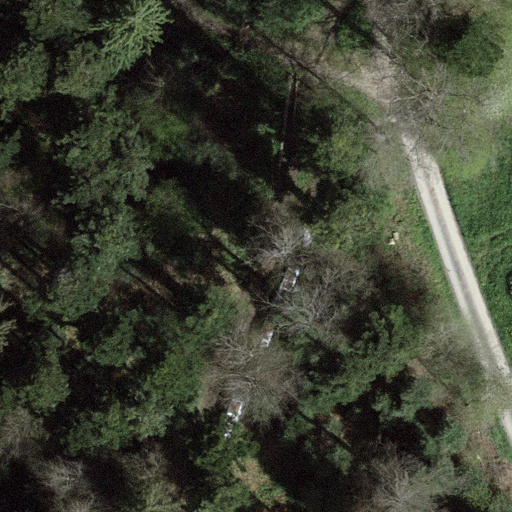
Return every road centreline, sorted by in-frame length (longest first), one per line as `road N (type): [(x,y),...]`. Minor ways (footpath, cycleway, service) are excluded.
road 1 (track): [(336,0),(304,64),(155,511)]
road 2 (track): [(387,89),(511,427)]
road 3 (track): [(117,0),(387,89)]
